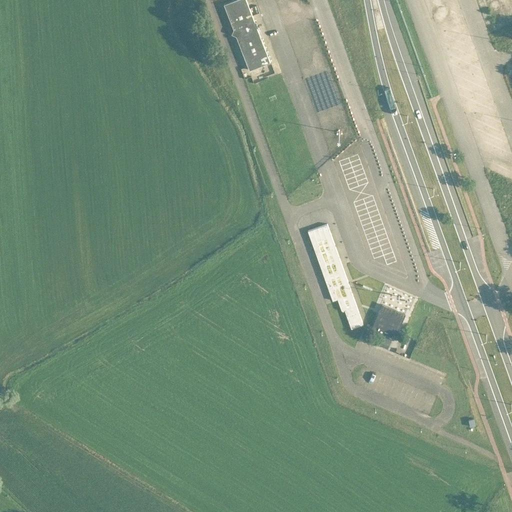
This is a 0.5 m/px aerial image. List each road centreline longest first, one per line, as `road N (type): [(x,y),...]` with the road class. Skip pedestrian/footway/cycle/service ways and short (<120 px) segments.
road 1 (secondary): [(393,115),(511,442)]
road 2 (secondary): [(511,380),(412,105)]
road 3 (unclassified): [(282,204),(208,0)]
